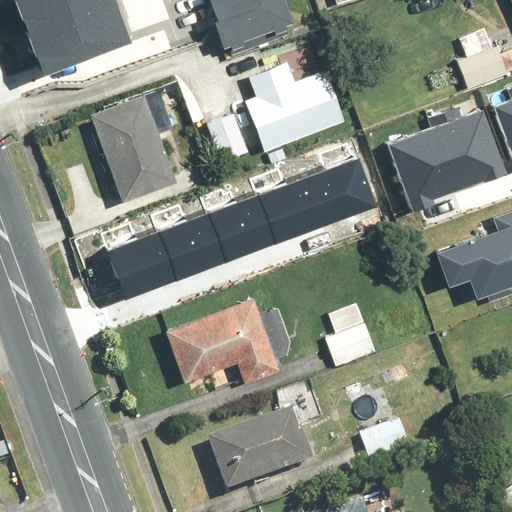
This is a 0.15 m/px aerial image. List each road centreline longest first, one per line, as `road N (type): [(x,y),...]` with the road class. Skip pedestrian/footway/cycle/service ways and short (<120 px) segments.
road 1 (secondary): [(0,221),(104,511)]
road 2 (residential): [(150,0),(157,41),(0,92)]
